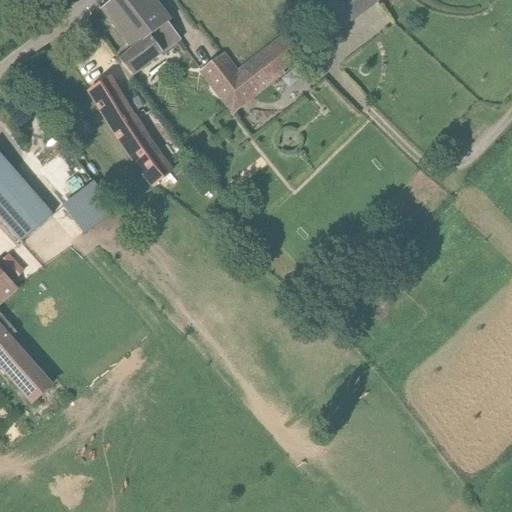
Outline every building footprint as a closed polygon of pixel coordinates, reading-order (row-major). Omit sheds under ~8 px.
[(150,0),(115,0),(100,12),(131,52),(117,62),(132,80),(175,47),(182,56),(186,53),(167,26),(169,24),(150,0)] [(336,0),(309,19),(328,44),(378,6),(377,4),(382,0),(336,0)] [(223,56),(197,76),(230,119),(282,80),(284,79),(281,76),(283,74),(305,58),(287,35),(236,74),(223,56)] [(110,80),(86,95),(115,142),(142,180),(152,191),(172,175),(149,142),(150,142),(136,119),(134,120),(110,80)] [(27,92),(11,100),(30,141),(46,133),(27,92)] [(0,224),(20,247),(51,220),(0,161),(0,224)] [(92,185),(61,209),(83,238),(115,213),(92,185)] [(7,257),(0,264),(0,268),(14,284),(24,275),(7,257)] [(0,275),(0,373),(30,409),(53,390),(10,341),(16,336),(0,318),(0,308),(16,294),(0,275)]
